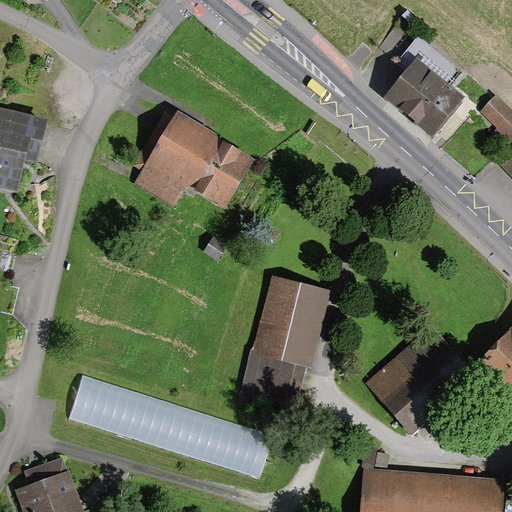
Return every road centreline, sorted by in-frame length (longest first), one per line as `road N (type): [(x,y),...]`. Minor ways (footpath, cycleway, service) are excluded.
road 1 (secondary): [(229,0),(511,248)]
road 2 (unclassified): [(29,397),(75,176),(123,74)]
road 3 (residential): [(123,74),(0,10)]
